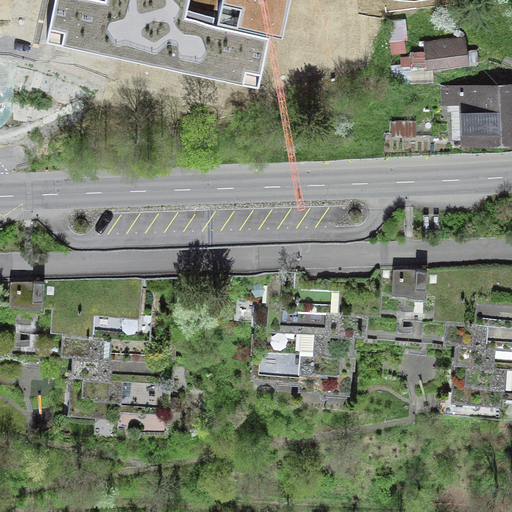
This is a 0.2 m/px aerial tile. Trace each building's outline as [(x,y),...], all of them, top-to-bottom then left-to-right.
[(106,0),(106,3),(93,0),(54,0),(45,44),(258,89),(268,41),(282,44),(291,0),(106,0)] [(370,23),(331,24),(332,43),(315,43),(317,77),(372,75),(370,23)] [(466,36),(423,41),(427,70),(469,66),(466,36)] [(511,88),(440,91),(440,101),(450,101),(451,137),(511,134),(511,88)] [(511,206),(492,207),(493,233),(511,232),(511,206)] [(412,210),(413,235),(493,233),(492,207),(412,210)] [(223,215),(223,240),(405,235),(405,210),(223,215)] [(33,221),(34,246),(223,240),(223,215),(33,221)] [(0,222),(0,248),(26,247),(24,221),(0,222)] [(379,265),(292,260),(292,269),(379,275),(379,265)] [(436,268),(379,265),(379,275),(377,298),(434,302),(435,279),(436,268)] [(511,270),(436,265),(436,268),(435,279),(511,284),(511,270)] [(292,269),(282,268),(280,289),(366,295),(364,316),(376,316),(377,298),(379,275),(292,269)] [(511,284),(435,279),(434,302),(432,321),(444,322),(446,299),(511,304),(511,284)] [(54,285),(0,281),(0,315),(52,319),(54,295),(54,285)] [(55,282),(54,285),(54,295),(139,302),(140,288),(55,282)] [(366,295),(280,289),(268,289),(267,309),(353,315),(352,325),(351,337),(363,338),(364,316),(366,295)] [(139,302),(54,295),(52,319),(51,338),(63,338),(65,315),(150,323),(152,303),(139,302)] [(511,304),(446,299),(444,322),(442,343),(454,344),(455,332),(456,321),(511,326),(511,304)] [(353,315),(267,309),(255,308),(254,318),(303,321),(352,325),(353,315)] [(150,323),(65,315),(63,338),(61,359),(72,360),(74,349),(74,338),(159,345),(161,324),(150,323)] [(303,321),(254,318),(251,381),(298,384),(303,321)] [(352,325),(303,321),(298,384),(298,392),(347,395),(351,337),(352,325)] [(511,326),(456,321),(455,332),(503,336),(511,337),(511,326)] [(455,332),(454,344),(449,406),(497,412),(498,401),(503,336),(455,332)] [(511,337),(503,336),(498,401),(511,402),(511,337)] [(159,345),(74,338),(74,349),(122,353),(172,357),(172,346),(159,345)] [(74,349),(72,360),(67,423),(116,428),(117,418),(122,353),(74,349)] [(172,357),(122,353),(117,418),(166,422),(172,357)]
